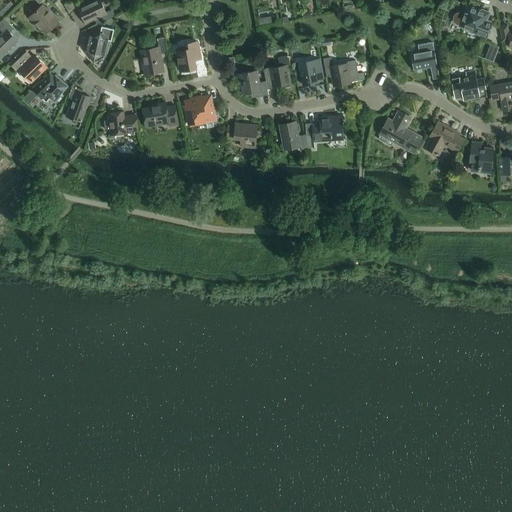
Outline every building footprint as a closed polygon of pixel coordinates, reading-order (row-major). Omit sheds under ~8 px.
[(106,13),(100,0),(98,0),(79,9),(86,23),(95,19),(97,25),(115,16),(112,10),(106,13)] [(46,34),(59,22),(43,5),(30,17),(46,34)] [(454,16),(454,17),(454,18),(454,19),(454,20),(455,20),(455,21),(456,21),(456,22),(457,22),(457,23),(458,23),(459,23),(460,23),(461,23),(460,27),(470,31),(469,32),(486,38),(492,23),(486,21),(488,14),(467,6),(465,13),(464,13),(464,12),(463,12),(463,11),(462,11),(461,11),(460,11),(459,11),(458,11),(457,11),(457,12),(456,12),(456,13),(455,13),(455,14),(454,14),(454,15),(454,16)] [(0,29),(4,33),(0,36),(0,55),(2,57),(10,50),(10,51),(13,48),(12,47),(19,41),(10,32),(15,28),(10,24),(5,18),(4,19),(0,22),(0,29)] [(511,31),(508,32),(507,25),(500,26),(503,41),(509,40),(511,49),(511,48),(511,31)] [(112,41),(114,30),(103,27),(102,30),(90,36),(86,51),(94,61),(106,55),(110,40),(112,41)] [(145,75),(164,71),(161,54),(168,53),(165,38),(158,39),(159,48),(141,51),(145,75)] [(180,72),(197,69),(195,60),(201,59),(198,42),(185,45),(186,50),(176,52),(180,72)] [(420,53),(411,54),(414,70),(432,67),(434,79),(440,78),(438,66),(435,50),(433,42),(418,45),(420,53)] [(491,44),(486,59),(494,62),(506,66),(506,65),(506,62),(505,61),(499,58),(501,52),(498,51),(499,47),(491,44)] [(33,59),(27,52),(13,66),(18,72),(20,71),(31,83),(47,67),(36,56),(33,59)] [(266,70),(265,70),(266,81),(268,90),(275,89),(274,87),(292,83),(289,66),(291,65),(289,55),(279,57),(280,66),(266,69),(266,70)] [(331,57),(324,58),(327,77),(333,76),(335,84),(351,81),(351,82),(358,81),(360,81),(365,80),(364,73),(359,74),(356,60),(347,62),(348,63),(347,63),(334,65),(333,66),(331,57)] [(316,88),(315,84),(318,83),(318,81),(324,79),(320,60),(300,64),(304,86),(308,85),(309,89),(316,88)] [(478,79),(476,70),(466,72),(467,76),(460,77),(454,79),(454,80),(452,80),(453,84),(456,99),(464,98),(464,101),(488,97),(484,78),(478,79)] [(268,90),(266,81),(261,82),(259,71),(239,74),(239,78),(241,78),(244,95),(256,92),(257,97),(269,95),(268,90)] [(55,77),(50,73),(44,79),(33,90),(47,102),(50,98),(55,101),(67,87),(56,76),(55,77)] [(511,100),(511,99),(511,83),(490,87),(493,100),(501,99),(503,112),(511,110),(511,100)] [(82,122),(90,98),(81,95),(82,91),(73,87),(69,98),(72,99),(66,116),(82,122)] [(214,101),(213,95),(192,100),(186,101),(191,127),(218,121),(217,115),(222,114),(219,99),(214,101)] [(27,97),(24,100),(29,105),(32,101),(27,97)] [(168,110),(167,102),(153,105),(153,107),(143,108),(147,128),(169,124),(170,127),(180,126),(177,109),(168,110)] [(406,128),(412,118),(399,111),(394,122),(389,119),(380,135),(413,154),(421,139),(422,137),(406,128)] [(124,116),(124,112),(109,114),(110,121),(105,121),(106,130),(111,130),(112,135),(126,134),(126,132),(138,131),(136,115),(124,116)] [(315,142),(344,140),(342,116),(321,117),(321,125),(314,125),(315,142)] [(300,136),(297,121),(279,124),(284,150),(302,147),(302,150),(309,149),(306,134),(300,136)] [(457,152),(464,140),(458,136),(459,134),(438,123),(430,137),(432,138),(426,148),(436,154),(442,143),(457,152)] [(255,147),(257,126),(235,124),(235,127),(228,126),(227,139),(235,139),(235,138),(242,139),(241,146),(255,147)] [(422,140),(418,148),(422,150),(426,142),(422,140)] [(485,149),(481,149),(482,142),(472,141),(471,152),(469,153),(468,155),(467,156),(467,158),(467,160),(468,161),(469,162),(470,162),(473,163),(471,172),(491,175),(494,148),(485,146),(485,149)] [(511,157),(511,158),(510,157),(500,157),(500,175),(501,175),(506,175),(511,175),(511,172),(511,171),(511,157)]
